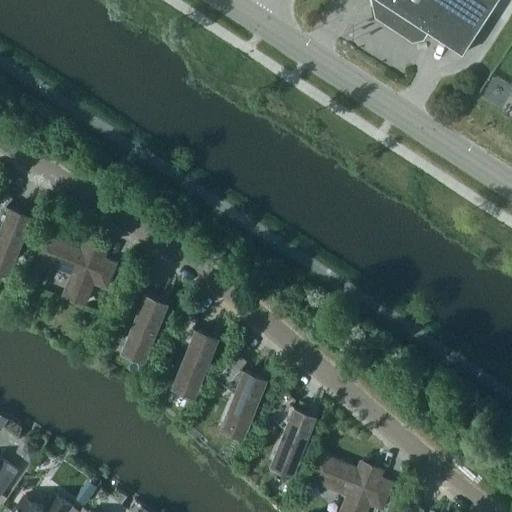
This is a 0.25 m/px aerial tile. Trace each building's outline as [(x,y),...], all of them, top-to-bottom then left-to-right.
[(463,52),(496,0),(375,0),(372,5),(375,16),(413,40),(424,38),(429,30),(463,52)] [(0,232),(0,262),(12,267),(31,215),(10,207),(10,208),(6,204),(12,196),(3,189),(0,192),(0,228),(1,229),(0,232)] [(72,272),(64,293),(85,302),(94,281),(106,286),(116,262),(97,254),(100,247),(84,241),(82,248),(42,232),(32,256),(72,272)] [(120,291),(127,272),(119,269),(112,288),(120,291)] [(120,298),(129,305),(147,284),(138,276),(120,298)] [(146,293),(125,344),(146,352),(167,301),(146,293)] [(198,318),(189,310),(171,332),(189,347),(176,379),(197,387),(218,337),(196,328),(196,329),(192,325),(198,318)] [(237,351),(216,375),(225,383),(246,359),(237,351)] [(224,420),(246,428),(266,377),(244,369),(224,420)] [(268,411),(277,419),(295,398),(286,390),(268,411)] [(274,457),(295,466),(316,415),(294,406),(274,457)] [(361,460),(358,467),(318,451),(308,477),(348,493),(340,511),(365,511),(369,502),(382,507),(392,481),(374,473),(376,466),(361,460)] [(0,455),(0,495),(18,469),(0,455)] [(44,509),(23,494),(10,511),(66,511),(72,505),(72,504),(55,492),(44,509)] [(404,511),(420,511),(424,508),(415,500),(404,511)]
